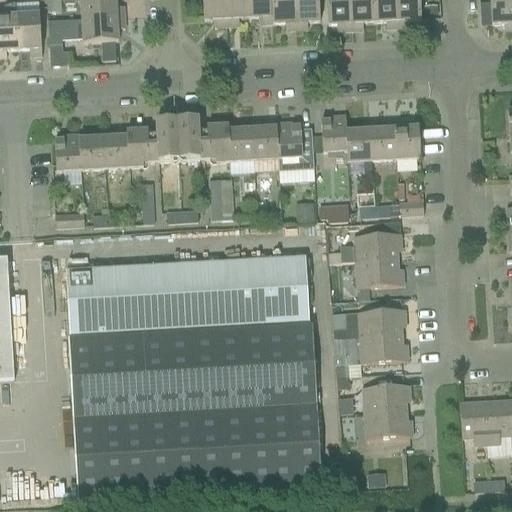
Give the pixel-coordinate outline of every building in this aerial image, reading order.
[(82,23),(61,25),(82,24),(124,22),(123,11),(116,11),(115,0),(105,0),(80,1),(82,23)] [(216,24),(217,32),(228,31),(225,0),(202,0),(204,25),(216,24)] [(225,0),(228,31),(239,30),(238,23),(250,22),(248,0),(225,0)] [(262,22),(262,29),(273,28),(271,0),(248,0),(250,22),(262,22)] [(285,28),(285,35),(296,35),(294,0),(271,0),(273,28),(285,28)] [(294,0),(296,35),(307,34),(307,27),(320,26),(318,0),(294,0)] [(340,29),(341,36),(352,35),(349,0),(326,0),(327,9),(328,29),(340,29)] [(349,0),(352,35),(363,35),(363,28),(374,27),(372,0),(349,0)] [(386,26),(386,33),(397,33),(395,0),(372,0),(374,27),(386,26)] [(395,0),(397,33),(408,32),(408,25),(421,24),(419,0),(395,0)] [(504,29),(504,36),(511,35),(511,0),(489,0),(491,29),(504,29)] [(46,3),(47,16),(60,15),(59,2),(46,3)] [(0,62),(6,62),(6,55),(17,54),(15,20),(16,20),(16,7),(12,7),(7,7),(4,10),(1,12),(0,15),(0,62)] [(29,54),(30,61),(42,60),(39,18),(16,20),(15,20),(17,54),(29,54)] [(48,26),(49,50),(62,50),(62,45),(83,43),(83,48),(118,46),(117,34),(125,33),(124,22),(82,24),(61,25),(48,26)] [(114,47),(101,48),(102,66),(115,65),(114,47)] [(322,146),(322,158),(346,156),(347,156),(346,132),(345,121),(328,122),(328,125),(321,126),(322,146)] [(197,124),(156,126),(157,139),(158,167),(200,165),(198,137),(197,124)] [(292,128),(276,129),(278,164),(278,175),(280,175),(284,175),(313,174),(311,134),(300,134),(300,131),(292,131),(292,128)] [(393,129),(395,165),(420,163),(418,131),(410,132),(410,128),(393,129)] [(276,129),(251,130),(253,165),(278,164),(276,129)] [(371,166),(395,165),(393,129),(376,130),(377,134),(370,134),(371,166)] [(207,136),(198,137),(200,165),(215,164),(215,168),(230,167),(228,131),(228,130),(209,131),(207,131),(207,136)] [(251,130),(228,131),(230,167),(253,165),(251,130)] [(362,131),(346,132),(347,156),(346,156),(347,167),(371,166),(370,134),(362,135),(362,131)] [(145,135),(127,136),(129,173),(143,172),(143,174),(146,173),(149,171),(149,168),(151,168),(157,167),(158,167),(157,139),(148,139),(147,135),(145,135)] [(119,137),(103,138),(105,174),(129,173),(127,136),(126,136),(119,137)] [(103,138),(78,140),(80,175),(105,174),(103,138)] [(62,144),(54,145),(56,177),(80,175),(78,140),(62,141),(62,144)] [(209,187),(211,226),(234,224),(231,185),(209,187)] [(141,189),(143,229),(154,228),(152,188),(141,189)] [(295,208),(296,226),(314,225),(313,207),(295,208)] [(398,208),(399,221),(402,221),(423,220),(422,207),(402,208),(398,208)] [(347,225),(346,209),(318,211),(319,226),(347,225)] [(374,211),(375,222),(390,221),(389,210),(374,211)] [(360,212),(358,212),(359,222),(360,222),(375,222),(374,211),(360,212)] [(166,217),(167,229),(198,227),(197,215),(166,217)] [(280,216),(268,217),(269,229),(281,228),(280,216)] [(54,221),(55,233),(83,231),(83,219),(54,221)] [(93,221),(93,232),(108,231),(108,220),(93,221)] [(328,257),(329,263),(397,259),(397,256),(401,256),(400,239),(398,239),(398,227),(374,228),(375,241),(353,242),(354,251),(340,251),(340,257),(328,257)] [(355,266),(356,293),(403,291),(402,274),(398,274),(397,259),(329,263),(329,268),(355,266)] [(69,329),(60,330),(63,367),(71,366),(79,505),(319,491),(310,330),(94,342),(93,339),(96,339),(309,326),(305,261),(66,275),(69,329)] [(0,264),(0,386),(14,385),(7,264),(0,264)] [(398,313),(415,313),(416,302),(398,302),(398,313)] [(385,316),(331,319),(333,344),(402,341),(401,332),(405,332),(404,315),(385,316)] [(402,341),(333,344),(335,371),(347,370),(407,366),(407,350),(402,350),(402,341)] [(347,371),(335,371),(335,383),(348,382),(347,371)] [(348,383),(336,383),(337,394),(348,394),(348,383)] [(362,393),(364,419),(406,416),(406,407),(410,407),(409,390),(362,393)] [(484,407),(487,450),(510,449),(508,405),(484,407)] [(484,407),(459,408),(462,445),(473,444),(473,451),(487,450),(484,407)] [(364,419),(365,444),(412,442),(411,425),(406,425),(406,416),(364,419)] [(384,478),(367,479),(368,493),(385,492),(384,478)] [(489,486),(489,497),(504,496),(503,485),(489,486)] [(474,487),(474,498),(489,497),(489,486),(474,487)]
